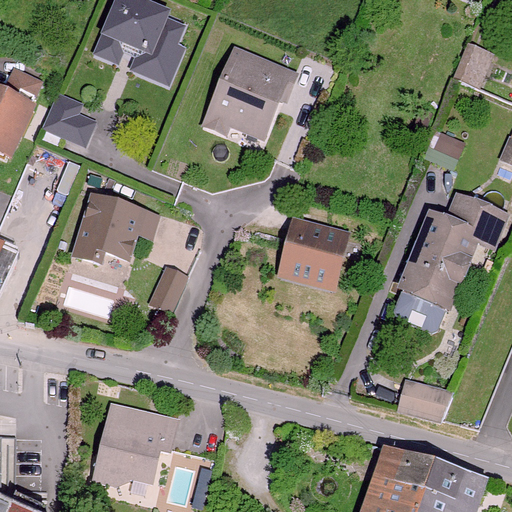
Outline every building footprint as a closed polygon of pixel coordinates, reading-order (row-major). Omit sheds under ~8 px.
[(167,18),(124,0),(123,0),(101,55),(118,62),(126,44),(145,52),(137,70),(169,83),(182,52),(174,49),(180,35),(162,28),(167,18)] [(468,49),(455,80),(478,89),(491,59),(468,49)] [(297,79),(240,57),(212,128),(230,135),(233,125),(267,139),(286,93),(291,95),(297,79)] [(13,155),(34,110),(29,108),(42,80),(17,69),(4,96),(0,94),(0,155),(3,150),(13,155)] [(63,100),(51,128),(86,144),(94,127),(76,119),(81,108),(63,100)] [(463,144),(443,135),(437,148),(457,157),(463,144)] [(510,140),(502,160),(511,164),(511,140),(511,141),(510,140)] [(152,239),(158,221),(97,201),(78,258),(100,265),(104,253),(128,261),(137,234),(152,239)] [(453,227),(439,221),(402,308),(405,314),(438,328),(444,325),(480,240),(495,246),(506,221),(464,203),(453,227)] [(351,242),(299,228),(288,271),(340,285),(351,242)] [(0,250),(0,308),(24,261),(0,250)] [(185,280),(168,273),(154,305),(171,312),(185,280)] [(452,395),(409,384),(401,412),(441,422),(452,395)] [(119,408),(100,481),(120,485),(136,479),(154,484),(163,452),(173,455),(179,427),(119,408)] [(235,411),(229,437),(242,440),(246,424),(246,421),(245,419),(244,416),(243,415),(240,413),(237,412),(235,411)] [(473,511),(485,479),(399,454),(374,511),(473,511)] [(0,511),(23,511),(0,502),(0,511)]
